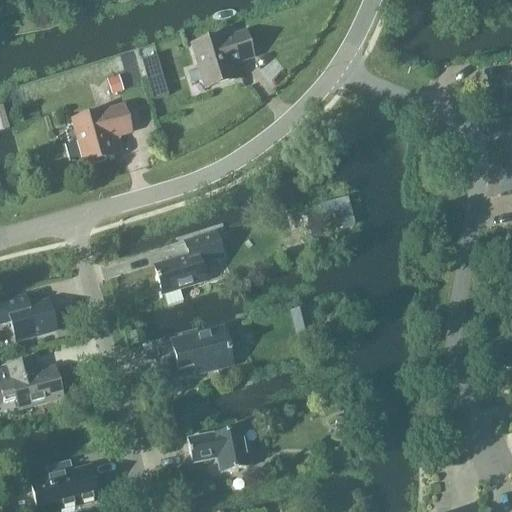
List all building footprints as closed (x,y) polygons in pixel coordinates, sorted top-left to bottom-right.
[(252,60),(245,34),(222,41),(220,37),(192,46),(205,90),(208,90),(207,86),(230,78),(232,82),(234,82),(230,67),(252,60)] [(155,57),(141,61),(152,101),(167,96),(155,57)] [(507,106),(511,105),(511,76),(502,79),(507,106)] [(118,78),(106,82),(111,95),(122,91),(118,78)] [(0,130),(9,129),(2,105),(0,105),(0,130)] [(85,165),(113,157),(109,140),(130,134),(123,109),(72,122),(85,165)] [(188,258),(153,268),(162,297),(165,296),(168,306),(168,307),(182,303),(181,302),(178,292),(204,284),(199,266),(222,259),(214,235),(184,244),(188,258)] [(306,238),(286,244),(290,257),(310,251),(306,238)] [(27,309),(24,298),(0,304),(0,327),(10,324),(15,344),(55,333),(47,304),(27,309)] [(315,335),(308,309),(290,313),(297,340),(315,335)] [(228,349),(223,330),(170,343),(178,372),(199,367),(202,376),(217,372),(218,376),(220,377),(223,377),(226,376),(228,375),(229,372),(229,369),(230,369),(226,354),(230,353),(229,349),(228,349)] [(7,369),(0,370),(0,393),(3,405),(15,401),(18,412),(62,400),(54,371),(36,375),(33,362),(7,369)] [(355,403),(342,406),(345,419),(349,418),(350,424),(359,422),(355,403)] [(249,470),(241,430),(186,442),(191,465),(217,460),(220,475),(249,470)] [(72,477),(69,464),(45,470),(47,475),(28,479),(36,511),(73,511),(73,509),(98,503),(90,472),(89,472),(89,473),(72,477)]
